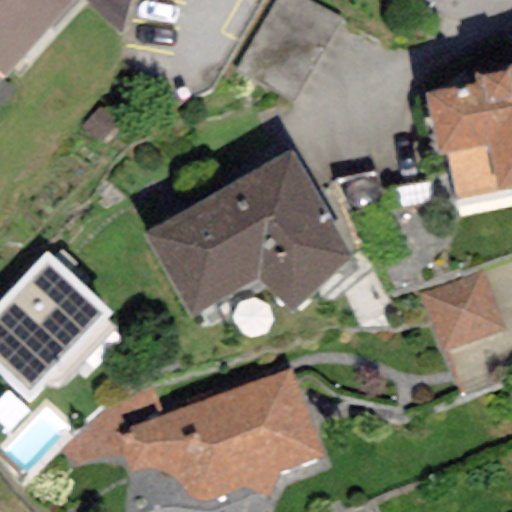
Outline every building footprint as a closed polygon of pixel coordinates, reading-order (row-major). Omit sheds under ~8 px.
[(0,0),(0,83),(4,87),(83,0),(0,0)] [(428,103),(435,165),(450,163),(455,206),(511,195),(511,76),(507,78),(475,83),(476,94),(428,103)] [(290,156),(144,242),(191,324),(256,286),(292,322),(352,264),(290,156)] [(43,262),(0,307),(0,377),(28,404),(106,320),(43,262)] [(483,272),(419,295),(440,356),(504,333),(483,272)] [(162,418),(115,435),(122,459),(127,476),(133,475),(139,474),(143,474),(150,473),(156,474),(163,476),(169,479),(173,483),(182,493),(189,500),(195,504),(204,506),(214,505),(242,492),(268,504),(281,478),(323,462),(290,373),(162,418)] [(162,418),(152,389),(114,403),(58,454),(75,469),(80,467),(90,464),(100,461),(109,461),(122,459),(115,435),(162,418)]
